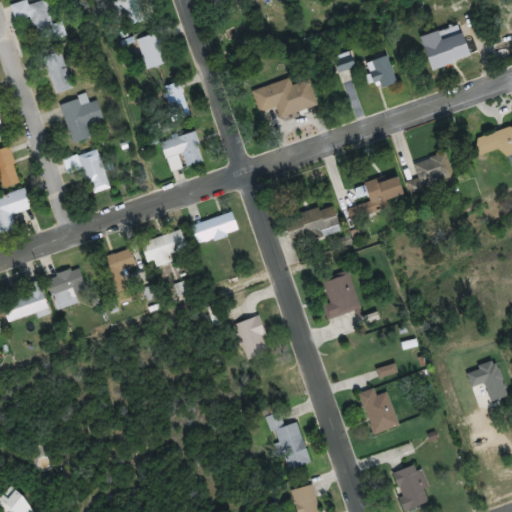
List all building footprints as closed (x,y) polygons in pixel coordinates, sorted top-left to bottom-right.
[(13,10),(16,21),(32,16),(39,38),(56,33),(46,0),(13,10)] [(135,0),(116,0),(115,1),(123,18),(140,9),(135,0)] [(251,1),(250,0),(212,0),(216,12),(251,1)] [(466,37),(444,43),(441,32),(422,37),(432,70),(472,58),(466,37)] [(167,63),(157,33),(136,40),(146,70),(167,63)] [(356,67),(350,51),(331,58),(337,74),(356,67)] [(74,88),(61,53),(43,60),(56,95),(74,88)] [(278,107),(281,117),(318,106),(310,80),(293,85),(290,78),(252,90),(259,113),(278,107)] [(92,139),(88,125),(104,120),(98,100),(89,103),(87,95),(60,104),(72,145),(92,139)] [(481,158),(502,151),(504,158),(511,155),(511,125),(475,138),(481,158)] [(206,161),(197,132),(161,144),(171,172),(185,168),(206,161)] [(0,181),(2,189),(20,184),(10,148),(0,150),(0,181)] [(111,188),(98,150),(79,157),(92,195),(111,188)] [(411,197),(457,187),(449,154),(414,162),(418,179),(408,181),(411,197)] [(349,208),(351,218),(389,208),(387,203),(407,197),(401,177),(388,180),(387,178),(356,186),(359,198),(368,196),(369,202),(349,208)] [(12,215),(32,210),(26,189),(0,196),(0,236),(17,231),(12,215)] [(285,220),(293,246),(342,230),(334,204),(285,220)] [(197,244),(239,233),(235,214),(193,225),(197,244)] [(142,243),(147,262),(156,259),(159,267),(173,263),(171,256),(189,250),(183,231),(142,243)] [(113,294),(128,289),(122,272),(137,266),(131,249),(101,260),(113,294)] [(79,305),(77,296),(87,293),(81,268),(49,276),(57,310),(79,305)] [(331,304),(323,307),(327,321),(361,310),(349,272),(323,280),(331,304)] [(3,303),(9,323),(49,312),(40,281),(27,285),(30,295),(3,303)] [(272,353),(259,317),(234,325),(247,362),(272,353)] [(400,427),(388,392),(378,396),(375,389),(359,394),(374,436),(400,427)] [(299,423),(284,427),(281,416),(269,419),(285,472),(311,464),(299,423)] [(406,511),(432,502),(418,465),(391,475),(406,511)] [(320,511),(314,485),(293,491),(298,511),(320,511)] [(0,496),(0,511),(1,511),(36,511),(38,510),(8,487),(0,496)]
